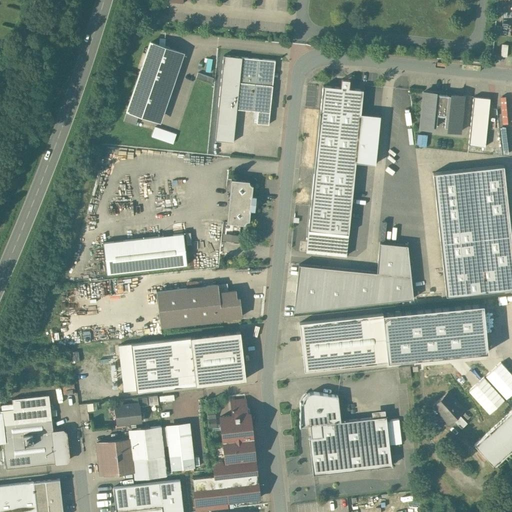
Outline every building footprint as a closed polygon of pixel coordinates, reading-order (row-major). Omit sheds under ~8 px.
[(139,118),(159,124),(181,53),(150,43),(125,122),(136,126),(139,118)] [(231,143),(234,109),(240,58),(222,56),(212,141),(231,143)] [(275,61),(240,58),(234,109),(257,111),(256,123),(268,124),(275,61)] [(349,80),(341,79),(340,87),(322,86),(308,229),(348,233),(355,162),(360,113),(362,90),(348,88),(349,80)] [(451,96),(435,94),(435,93),(423,92),(419,128),(431,129),(432,127),(435,127),(437,114),(438,115),(439,116),(443,116),(445,116),(444,128),(448,128),(447,131),(459,132),(463,96),(451,94),(451,96)] [(470,98),(464,146),(481,148),(485,100),(470,98)] [(355,162),(375,164),(380,115),(360,113),(355,162)] [(175,142),(178,132),(156,125),(153,136),(175,142)] [(511,245),(504,166),(434,173),(446,296),(511,288),(511,245)] [(249,182),(249,181),(231,179),(227,222),(245,224),(245,223),(246,222),(247,221),(248,221),(249,221),(250,209),(252,209),(254,208),(255,199),(254,197),(252,197),(253,185),(251,185),(250,184),(249,182)] [(348,233),(308,229),(306,251),(346,256),(348,233)] [(183,234),(103,243),(106,274),(187,265),(183,234)] [(299,264),(294,310),(413,298),(407,245),(380,242),(377,272),(299,264)] [(217,285),(156,292),(160,326),(221,319),(221,318),(218,292),(217,285)] [(235,290),(218,292),(221,318),(241,316),(239,298),(236,298),(235,290)] [(483,304),(382,314),(388,361),(487,352),(483,304)] [(382,314),(299,323),(304,370),(388,361),(382,314)] [(240,331),(130,344),(136,389),(136,391),(245,379),(240,331)] [(130,344),(118,345),(123,391),(136,389),(130,344)] [(511,391),(511,375),(501,363),(486,376),(506,398),(511,391)] [(410,366),(398,367),(399,379),(411,378),(410,366)] [(503,399),(484,378),(470,390),(489,412),(503,399)] [(447,391),(432,405),(449,423),(453,419),(461,428),(467,423),(458,414),(463,409),(447,391)] [(337,396),(314,392),(309,393),(306,394),(308,397),(304,403),(300,401),(300,404),(299,426),(309,425),(340,421),(337,396)] [(223,442),(211,444),(215,475),(192,477),(195,505),(259,498),(249,409),(247,408),(246,408),(245,400),(230,402),(232,415),(220,416),(223,442)] [(90,418),(90,410),(98,410),(98,402),(81,403),(82,419),(90,418)] [(138,403),(115,406),(113,408),(114,413),(116,415),(117,424),(140,421),(138,403)] [(50,407),(0,412),(0,416),(1,425),(51,419),(50,407)] [(511,409),(474,444),(494,467),(511,450),(511,409)] [(385,416),(340,421),(309,425),(311,437),(309,437),(313,474),(391,465),(385,416)] [(188,425),(167,427),(172,468),(193,465),(188,425)] [(62,430),(53,431),(57,462),(66,461),(68,459),(65,433),(62,430)] [(53,431),(2,437),(6,469),(57,463),(57,462),(53,431)] [(133,438),(96,443),(100,474),(137,470),(133,438)] [(183,511),(179,479),(113,487),(115,511),(161,506),(162,511),(183,511)] [(49,511),(45,480),(33,482),(36,511),(49,511)] [(36,511),(33,482),(0,485),(0,511),(36,511)]
